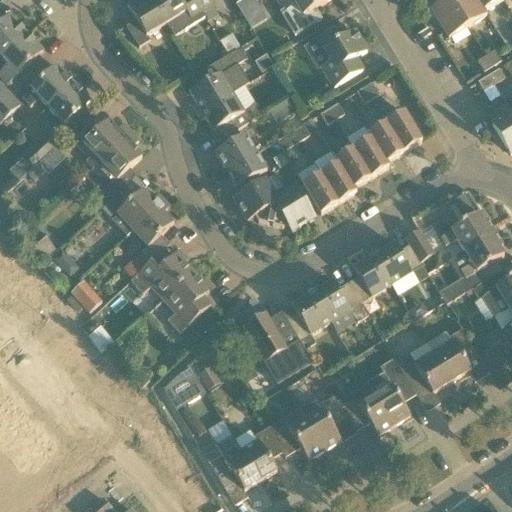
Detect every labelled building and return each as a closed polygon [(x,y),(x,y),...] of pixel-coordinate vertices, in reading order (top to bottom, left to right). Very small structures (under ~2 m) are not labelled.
[(167,27),(149,0),(142,0),(127,9),(136,23),(126,30),(139,51),(150,44),(147,39),(167,27)] [(177,0),(149,0),(167,27),(175,39),(204,22),(202,18),(191,0),(181,0),(179,2),(177,0)] [(191,0),(202,18),(214,11),(207,0),(191,0)] [(275,0),(283,13),(280,15),(295,39),(322,23),(315,12),(334,1),(333,0),(275,0)] [(486,19),(483,14),(474,0),(450,0),(449,1),(467,30),(486,19)] [(502,2),(500,0),(474,0),(483,14),(502,2)] [(448,42),(467,30),(449,1),(430,12),(448,42)] [(0,60),(0,61),(26,37),(10,19),(0,28),(0,60)] [(354,34),(345,40),(338,29),(317,42),(331,65),(321,71),(334,91),(363,73),(355,61),(367,55),(354,34)] [(42,54),(26,37),(0,61),(9,69),(0,77),(0,80),(7,87),(42,54)] [(501,66),(494,54),(486,59),(492,71),(501,66)] [(201,115),(232,97),(248,87),(237,68),(243,65),(237,55),(194,81),(200,90),(189,96),(201,115)] [(273,70),(266,58),(255,65),(262,77),(273,70)] [(492,71),(486,59),(477,65),(484,76),(492,71)] [(39,102),(47,111),(73,87),(56,69),(22,102),(30,111),(39,102)] [(499,72),(488,79),(493,88),(504,82),(499,72)] [(493,88),(488,79),(477,85),(483,95),(493,88)] [(90,105),(73,87),(47,111),(56,120),(47,129),(55,137),(90,105)] [(372,87),(364,91),(371,103),(379,99),(372,87)] [(0,108),(10,98),(1,88),(0,88),(0,108)] [(371,103),(364,91),(357,96),(364,108),(371,103)] [(226,127),(233,137),(263,118),(256,107),(243,115),(232,97),(201,115),(213,135),(226,127)] [(10,98),(0,108),(0,127),(20,109),(10,98)] [(289,103),(267,115),(273,127),(296,115),(289,103)] [(329,113),(335,124),(344,119),(337,108),(329,113)] [(335,124),(329,113),(320,118),(327,129),(335,124)] [(386,126),(404,156),(422,145),(404,115),(386,126)] [(510,158),(511,156),(511,118),(511,116),(492,128),(510,158)] [(289,124),(295,135),(303,131),(302,128),(297,120),(289,124)] [(86,166),(93,173),(131,137),(124,129),(118,135),(108,125),(99,133),(91,125),(72,145),(89,162),(86,166)] [(386,167),(404,156),(386,126),(368,137),(386,167)] [(309,140),(303,131),(295,135),(300,145),(309,140)] [(389,171),(386,167),(368,137),(364,132),(348,142),(353,152),(371,181),(389,171)] [(295,135),(287,140),(292,150),(300,145),(295,135)] [(102,214),(121,197),(112,188),(142,160),(132,150),(138,145),(131,137),(93,173),(85,180),(101,197),(93,204),(102,214)] [(37,167),(56,150),(59,148),(50,138),(25,161),(34,170),(37,167)] [(215,157),(226,175),(255,157),(245,139),(215,157)] [(292,150),(287,140),(278,145),(283,155),(292,150)] [(354,192),(371,181),(353,152),(336,162),(354,192)] [(255,157),(226,175),(237,193),(266,175),(255,157)] [(356,196),(354,192),(336,162),(337,167),(320,177),(338,207),(356,196)] [(37,167),(34,170),(26,177),(34,185),(45,175),(37,167)] [(302,188),(320,218),(338,207),(320,177),(302,188)] [(292,236),(314,222),(295,192),(276,203),(273,198),(284,191),(276,178),(265,185),(234,203),(247,225),(255,220),(258,226),(282,231),(287,228),(292,236)] [(127,239),(132,234),(164,205),(158,198),(152,204),(142,194),(129,206),(121,197),(102,214),(111,224),(127,239)] [(452,201),(461,220),(474,214),(465,195),(452,201)] [(124,274),(133,283),(162,256),(170,249),(161,239),(173,227),(164,217),(170,211),(164,205),(132,234),(147,250),(141,256),(124,274)] [(0,230),(9,222),(0,211),(0,230)] [(457,243),(464,255),(494,237),(485,223),(482,225),(478,218),(440,241),(445,250),(457,243)] [(37,265),(54,252),(41,235),(24,249),(37,265)] [(406,244),(409,249),(419,265),(433,257),(420,235),(406,244)] [(460,275),(464,282),(439,297),(446,308),(472,293),(477,290),(470,279),(476,275),(504,259),(499,252),(502,250),(494,237),(464,255),(472,267),(460,275)] [(373,259),(391,289),(422,270),(419,265),(409,249),(399,255),(394,246),(373,259)] [(154,288),(166,301),(192,277),(176,259),(170,265),(162,256),(133,283),(130,285),(143,298),(154,288)] [(358,281),(348,287),(361,308),(391,289),(373,259),(353,272),(358,281)] [(494,321),(508,313),(511,310),(511,280),(509,283),(503,273),(477,290),(472,293),(478,303),(482,301),(494,321)] [(209,294),(192,277),(166,301),(178,314),(167,324),(179,338),(211,309),(202,300),(209,294)] [(312,297),(330,327),(337,337),(357,326),(368,320),(361,308),(348,287),(338,293),(332,284),(312,297)] [(89,317),(102,305),(83,286),(71,298),(89,317)] [(292,311),(282,317),(286,324),(299,344),(300,346),(330,327),(312,297),(292,311)] [(0,326),(13,315),(0,300),(0,326)] [(287,351),(299,344),(286,324),(282,317),(281,316),(269,323),(265,317),(243,331),(265,366),(287,352),(287,351)] [(405,354),(424,343),(416,328),(396,339),(405,354)] [(462,334),(450,342),(451,344),(433,356),(451,386),(471,375),(468,370),(479,363),(462,334)] [(400,371),(403,376),(415,397),(427,389),(432,398),(451,386),(433,356),(413,367),(411,364),(400,371)] [(49,413),(49,412),(78,387),(59,367),(31,392),(49,413)] [(221,387),(212,370),(198,378),(208,395),(221,387)] [(511,382),(505,371),(491,380),(498,391),(511,382)] [(370,390),(394,430),(410,420),(403,408),(417,399),(415,397),(403,376),(388,385),(385,381),(370,390)] [(164,393),(173,408),(185,400),(174,383),(164,393)] [(78,387),(49,412),(67,432),(96,407),(78,387)] [(368,387),(337,406),(355,436),(370,428),(377,440),(394,430),(370,390),(368,387)] [(315,403),(299,413),(324,455),(355,436),(337,406),(334,401),(319,410),(315,403)] [(114,427),(96,407),(67,432),(85,452),(114,427)] [(324,455),(299,413),(269,431),(286,461),(300,453),(308,465),(324,455)] [(257,445),(242,454),(261,485),(276,475),(270,465),(283,457),(286,461),(269,431),(254,440),(257,445)] [(261,485),(242,454),(232,439),(217,449),(214,445),(200,453),(221,489),(231,484),(237,485),(244,495),(261,485)] [(100,467),(119,488),(147,462),(129,442),(100,467)] [(0,483),(15,502),(32,487),(8,459),(0,465),(0,483)] [(136,508),(136,507),(164,482),(147,462),(119,488),(118,488),(136,508)] [(136,507),(140,511),(170,511),(182,501),(165,482),(164,482),(136,507)] [(0,511),(2,511),(15,502),(0,483),(0,511)] [(131,511),(130,510),(126,511),(111,511),(103,501),(89,511),(131,511)] [(192,511),(182,501),(170,511),(192,511)]
